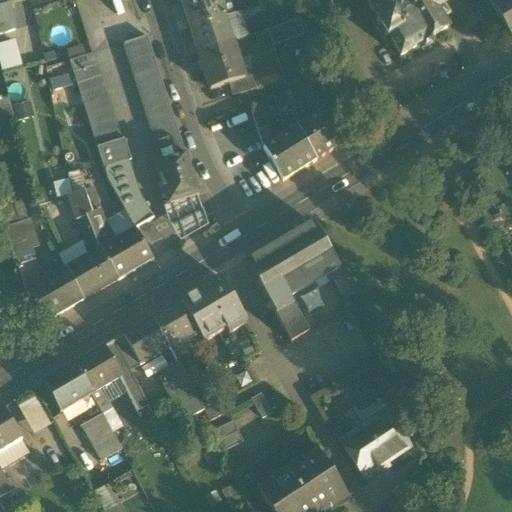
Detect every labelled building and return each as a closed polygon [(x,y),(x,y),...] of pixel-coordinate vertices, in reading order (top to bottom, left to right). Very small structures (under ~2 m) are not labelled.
[(193,0),(182,4),(190,29),(223,18),(216,0),(193,0)] [(234,0),(216,0),(223,18),(239,13),(234,0)] [(444,6),(440,0),(363,0),(377,21),(375,23),(386,41),(388,40),(399,59),(416,48),(422,50),(428,46),(429,41),(446,30),(436,12),(444,7),(443,6),(444,6)] [(511,0),(499,0),(490,6),(511,41),(511,0)] [(0,9),(0,37),(17,32),(10,6),(0,9)] [(231,43),(232,43),(249,38),(240,12),(239,13),(223,18),(231,43)] [(190,29),(198,54),(231,43),(223,18),(190,29)] [(304,37),(299,22),(268,32),(273,47),(304,37)] [(124,45),(162,163),(185,156),(147,38),(124,45)] [(0,45),(0,70),(1,73),(22,67),(15,41),(0,45)] [(232,43),(231,43),(198,54),(210,93),(229,87),(244,82),(244,80),(232,43)] [(66,52),(70,64),(86,58),(82,46),(66,52)] [(124,212),(134,231),(153,220),(136,193),(127,164),(131,162),(124,141),(120,143),(92,56),(86,58),(70,64),(69,64),(73,76),(97,152),(108,183),(124,212)] [(69,77),(73,76),(69,64),(69,63),(49,70),(53,81),(69,77)] [(252,83),(255,90),(279,83),(276,75),(252,83)] [(69,77),(53,81),(56,92),(72,88),(69,77)] [(229,87),(232,97),(245,93),(255,90),(252,83),(251,78),(244,80),(244,82),(229,87)] [(288,95),(297,119),(309,113),(300,85),(286,90),(288,95)] [(273,100),(286,136),(296,130),(300,129),(297,119),(288,95),(273,100)] [(0,100),(0,125),(13,122),(10,108),(7,99),(0,100)] [(30,103),(10,108),(13,122),(14,124),(34,119),(30,103)] [(250,109),(254,121),(259,135),(268,132),(259,106),(250,109)] [(300,129),(296,130),(315,162),(345,144),(326,113),(312,121),(300,129)] [(312,121),(309,113),(297,119),(300,129),(312,121)] [(283,182),(315,162),(296,130),(286,136),(273,145),(264,150),(283,182)] [(273,145),(268,132),(259,135),(264,150),(273,145)] [(154,166),(168,206),(171,205),(172,206),(195,199),(194,198),(196,197),(198,196),(185,156),(162,163),(154,166)] [(72,196),(83,192),(85,192),(79,172),(67,175),(68,181),(72,196)] [(56,199),(72,196),(68,181),(53,184),(56,199)] [(91,215),(99,212),(101,212),(94,189),(85,192),(83,192),(91,215)] [(76,221),(86,217),(91,215),(83,192),(72,196),(68,198),(76,221)] [(164,209),(169,223),(201,212),(196,197),(194,198),(195,199),(172,206),(164,209)] [(0,215),(2,220),(5,229),(20,225),(14,206),(0,211),(0,215)] [(109,236),(99,212),(91,215),(86,217),(94,238),(95,241),(109,236)] [(106,223),(116,241),(135,231),(134,231),(124,212),(106,223)] [(207,228),(201,212),(169,223),(180,243),(207,228)] [(86,217),(76,221),(83,242),(94,238),(86,217)] [(30,221),(20,225),(5,229),(6,235),(17,268),(25,293),(43,283),(33,251),(39,249),(30,221)] [(246,265),(268,305),(286,295),(323,273),(329,285),(333,283),(343,277),(344,276),(334,258),(332,259),(314,226),(246,265)] [(111,244),(99,251),(117,282),(152,262),(135,231),(116,241),(111,244)] [(58,256),(65,271),(88,257),(80,244),(58,256)] [(82,302),(117,282),(99,251),(88,257),(65,271),(82,302)] [(42,324),(82,302),(65,271),(43,283),(25,293),(42,324)] [(333,283),(343,302),(353,296),(343,277),(333,283)] [(221,280),(181,303),(198,334),(204,343),(226,330),(228,335),(247,324),(221,280)] [(308,335),(286,295),(268,305),(291,345),(308,335)] [(170,349),(170,350),(180,345),(198,334),(181,303),(153,320),(170,349)] [(161,355),(170,349),(153,320),(123,337),(140,367),(161,355)] [(198,334),(180,345),(185,355),(204,343),(198,334)] [(129,373),(140,367),(123,337),(113,343),(129,373)] [(127,394),(140,418),(150,413),(129,373),(113,343),(104,348),(121,378),(119,379),(127,394)] [(175,360),(185,355),(180,345),(170,350),(175,360)] [(74,366),(91,396),(101,390),(119,379),(121,378),(104,348),(74,366)] [(200,382),(185,355),(175,360),(177,363),(190,387),(200,382)] [(147,379),(162,371),(168,368),(162,357),(141,368),(147,379)] [(163,383),(184,422),(203,412),(190,387),(177,363),(168,368),(162,371),(167,381),(163,383)] [(59,414),(91,396),(74,366),(42,384),(59,414)] [(386,385),(377,369),(362,378),(371,394),(386,385)] [(109,405),(127,394),(119,379),(101,390),(109,405)] [(109,405),(101,390),(91,396),(102,416),(112,410),(109,405)] [(251,401),(262,420),(272,414),(261,395),(251,401)] [(51,426),(35,398),(17,408),(33,436),(51,426)] [(205,412),(210,423),(235,410),(229,399),(205,412)] [(0,409),(0,453),(22,441),(2,408),(0,409)] [(123,429),(112,410),(102,416),(112,435),(123,429)] [(363,455),(374,473),(376,471),(410,449),(386,413),(340,443),(353,462),(363,455)] [(81,428),(100,463),(121,451),(113,436),(112,435),(102,416),(81,428)] [(213,433),(223,453),(243,443),(233,423),(213,433)] [(30,454),(22,441),(0,453),(0,472),(0,473),(30,454)] [(353,462),(368,484),(379,477),(376,471),(374,473),(363,455),(353,462)] [(261,497),(270,511),(325,511),(348,497),(321,457),(306,467),(302,460),(272,480),(276,487),(261,497)] [(0,473),(0,472),(0,498),(11,491),(5,481),(0,473)] [(5,481),(11,491),(16,489),(10,478),(5,481)] [(240,501),(233,486),(221,492),(228,506),(240,501)] [(102,511),(115,505),(104,487),(92,493),(102,511)]
